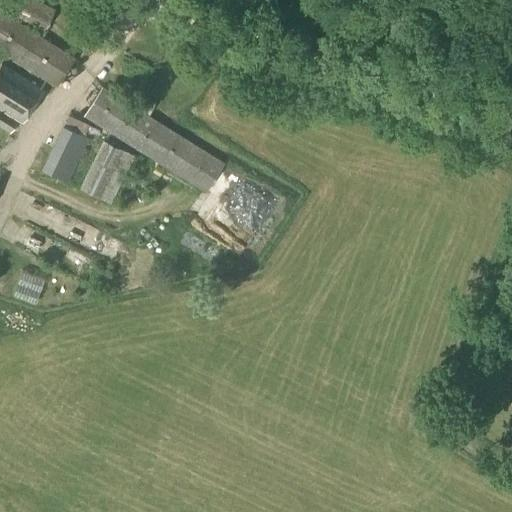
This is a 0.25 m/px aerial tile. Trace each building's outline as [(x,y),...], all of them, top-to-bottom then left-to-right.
[(44,30),(54,10),(33,0),(22,0),(15,17),(44,30)] [(54,86),(72,58),(0,10),(0,51),(3,53),(2,55),(37,77),(38,75),(54,86)] [(91,51),(99,35),(77,26),(70,42),(91,51)] [(21,124),(42,89),(0,63),(0,128),(9,133),(16,121),(21,124)] [(205,193),(223,163),(100,86),(82,115),(205,193)] [(83,136),(88,125),(67,115),(62,125),(60,124),(39,168),(67,182),(88,138),(83,136)] [(110,203),(133,156),(102,141),(79,188),(110,203)] [(27,271),(19,291),(41,299),(48,279),(27,271)]
